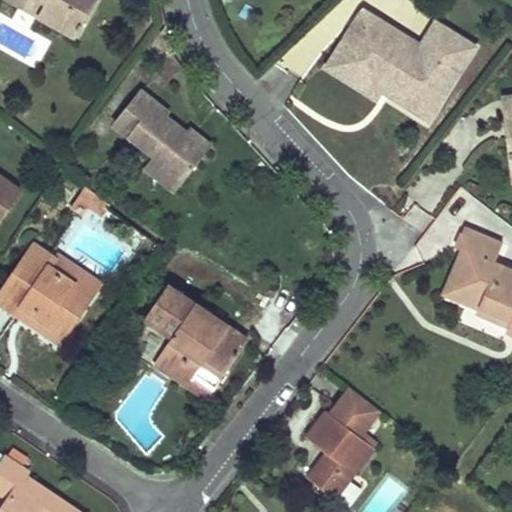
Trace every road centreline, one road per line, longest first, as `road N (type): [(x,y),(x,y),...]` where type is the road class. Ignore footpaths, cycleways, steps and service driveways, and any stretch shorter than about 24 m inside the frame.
road 1 (residential): [(181,511),(354,287),(362,246),(354,220),(216,64),(188,0)]
road 2 (residential): [(0,398),(165,511)]
